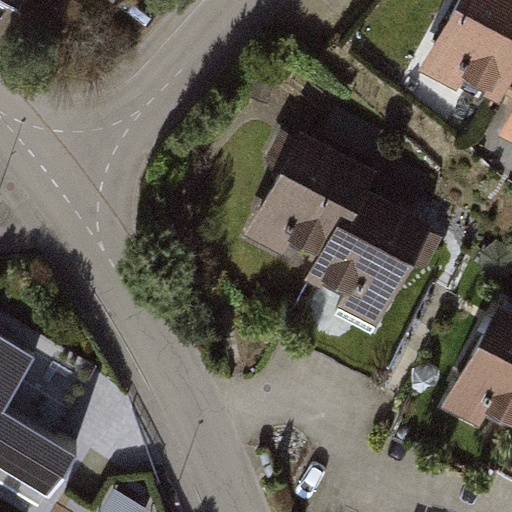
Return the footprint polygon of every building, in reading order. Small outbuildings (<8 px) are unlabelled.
[(71,0),(94,12),(100,0),(71,0)] [(511,0),(447,0),(414,62),(453,84),(461,70),(495,88),(497,83),(511,91),(494,124),(511,133),(511,0)] [(375,157),(297,116),(241,225),(281,246),(286,237),(305,247),(294,268),(317,280),(320,275),(342,286),(335,300),(374,320),(433,207),(366,173),(375,157)] [(511,297),(494,289),(437,399),(476,419),(483,404),(511,418),(511,297)] [(92,360),(0,301),(0,445),(49,477),(79,429),(56,415),(92,360)]
